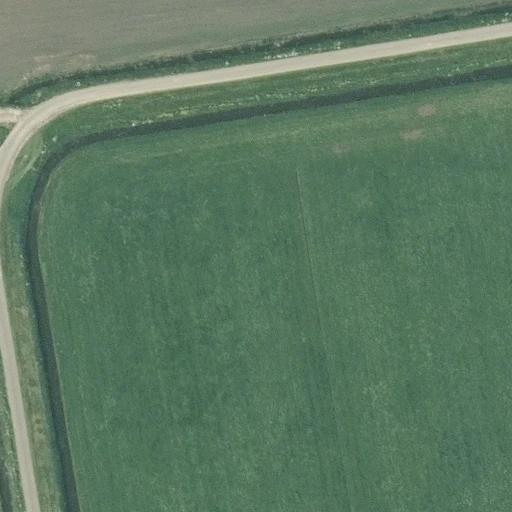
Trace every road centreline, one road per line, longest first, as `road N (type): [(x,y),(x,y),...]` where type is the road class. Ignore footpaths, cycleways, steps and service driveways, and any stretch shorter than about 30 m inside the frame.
road 1 (unclassified): [(0,165),(41,114),(85,96),(511,29)]
road 2 (unclassified): [(32,511),(0,311)]
